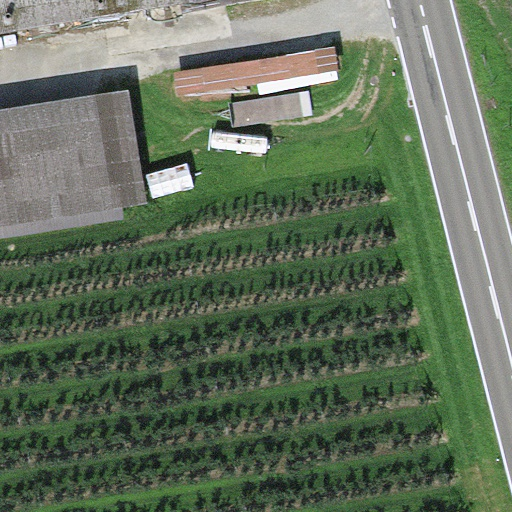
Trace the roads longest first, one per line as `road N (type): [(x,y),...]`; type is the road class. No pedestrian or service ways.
road 1 (track): [(380,0),(0,59)]
road 2 (secondary): [(511,346),(423,0)]
